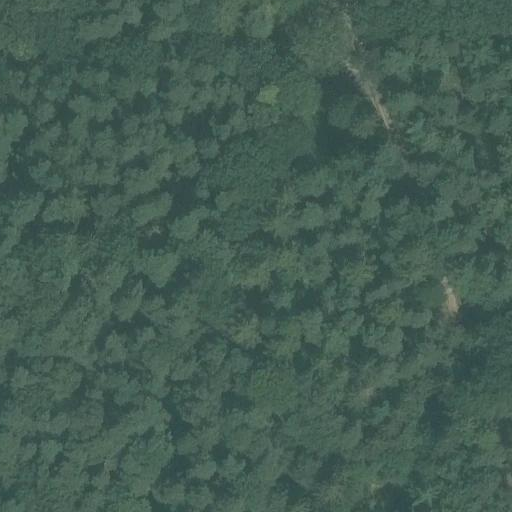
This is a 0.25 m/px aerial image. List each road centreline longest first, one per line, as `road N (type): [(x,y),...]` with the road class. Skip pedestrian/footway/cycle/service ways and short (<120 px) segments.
road 1 (track): [(511,442),(404,131),(378,0)]
road 2 (track): [(288,0),(0,48)]
road 3 (track): [(245,250),(368,0)]
road 4 (track): [(245,250),(150,511)]
